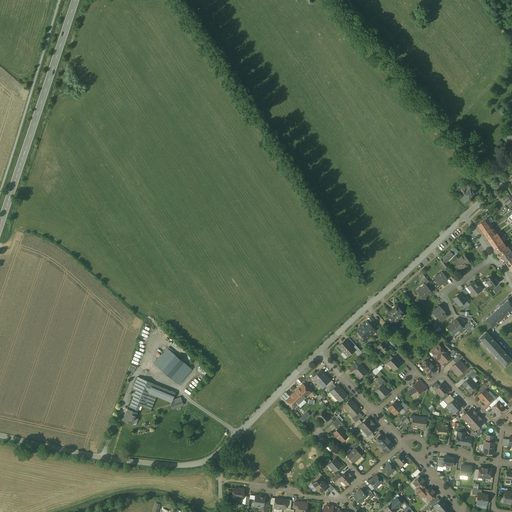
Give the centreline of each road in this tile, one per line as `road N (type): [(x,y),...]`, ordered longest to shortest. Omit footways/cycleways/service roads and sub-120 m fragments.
road 1 (primary): [(75,0),(0,223)]
road 2 (residential): [(217,454),(173,465),(0,435)]
road 3 (residential): [(464,216),(319,351)]
road 4 (residential): [(319,351),(217,454)]
